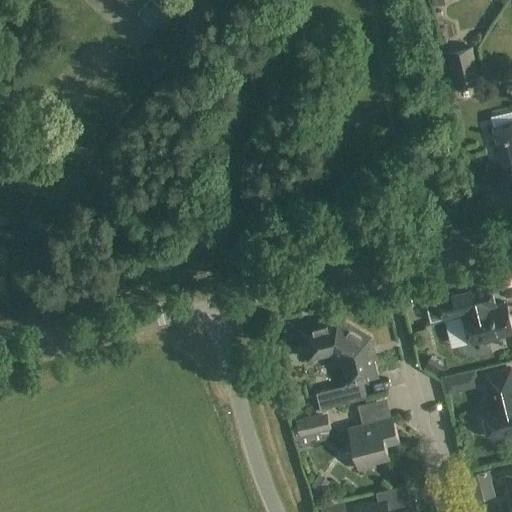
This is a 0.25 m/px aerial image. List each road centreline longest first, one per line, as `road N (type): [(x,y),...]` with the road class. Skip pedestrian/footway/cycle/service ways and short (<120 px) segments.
road 1 (tertiary): [(210,307),(511,229)]
road 2 (tertiary): [(0,361),(210,307)]
road 3 (unclassified): [(274,511),(210,307)]
road 4 (residential): [(446,511),(409,368)]
